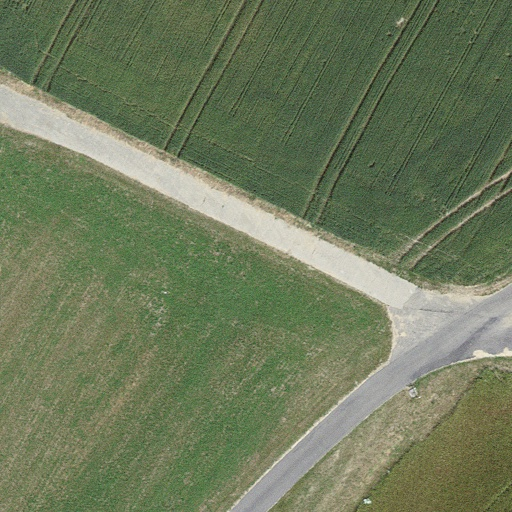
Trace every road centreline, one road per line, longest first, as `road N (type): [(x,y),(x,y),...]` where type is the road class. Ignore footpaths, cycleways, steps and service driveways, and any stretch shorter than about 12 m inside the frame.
road 1 (track): [(0,95),(467,316)]
road 2 (unclassified): [(246,511),(334,418),(467,316)]
